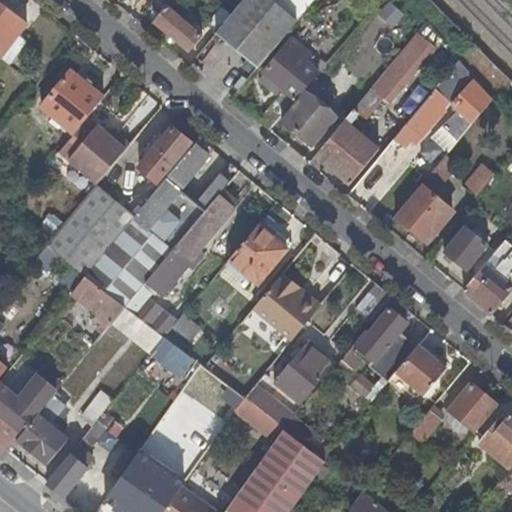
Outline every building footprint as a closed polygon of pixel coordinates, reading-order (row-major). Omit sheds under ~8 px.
[(162,0),(172,8),(179,0),(162,0)] [(299,22),(271,0),(245,0),(217,34),(260,69),(299,22)] [(273,0),(297,19),(312,0),(273,0)] [(0,5),(0,61),(27,28),(0,5)] [(202,36),(171,10),(167,7),(155,22),(190,51),(202,36)] [(317,78),(320,74),(286,46),(264,73),(265,75),(260,81),(279,97),(259,121),(272,132),(317,78)] [(320,74),(317,78),(327,86),(337,74),(327,66),(320,74)] [(87,119),(103,99),(71,73),(41,109),(73,135),(87,119)] [(473,125),(491,102),(463,79),(445,101),(473,125)] [(390,89),(380,80),(317,156),(352,185),(380,150),(350,126),(358,116),(364,121),(390,89)] [(337,119),(307,93),(283,122),(314,146),(337,119)] [(96,127),(87,119),(73,135),(58,154),(67,162),(96,127)] [(67,162),(96,186),(101,179),(128,147),(116,136),(112,141),(107,136),(96,127),(67,162)] [(156,185),(189,145),(171,130),(158,147),(152,142),(141,156),(146,161),(139,170),(156,185)] [(111,132),(107,136),(112,141),(116,136),(111,132)] [(194,148),(134,221),(148,232),(179,194),(207,159),(197,151),(202,146),(198,142),(193,148),(194,148)] [(476,199),(495,177),(481,166),(462,188),(476,199)] [(435,171),(425,182),(436,190),(445,179),(435,171)] [(85,279),(135,219),(129,213),(96,186),(46,248),(85,279)] [(453,212),(422,186),(396,217),(427,242),(453,212)] [(203,214),(179,194),(148,232),(172,252),(203,214)] [(234,210),(218,197),(145,286),(161,299),(234,210)] [(136,205),(129,213),(135,219),(142,210),(136,205)] [(134,221),(85,279),(124,310),(172,252),(148,232),(134,221)] [(286,250),(257,227),(228,261),(257,285),(286,250)] [(476,278),(497,253),(465,227),(445,253),(476,278)] [(511,251),(504,244),(497,253),(476,278),(464,292),(492,314),(511,290),(511,271),(505,280),(495,272),(505,260),(504,259),(511,251)] [(281,277),(278,280),(301,299),(304,295),(281,277)] [(85,279),(70,297),(97,317),(94,321),(102,327),(98,333),(102,337),(112,325),(124,310),(85,279)] [(278,280),(243,323),(276,350),(286,338),(291,343),(319,308),(304,295),(301,299),(278,280)] [(391,299),(375,286),(354,311),(371,324),(383,309),(391,299)] [(391,299),(383,309),(387,312),(357,349),(353,346),(333,370),(338,374),(340,372),(347,378),(364,356),(372,363),(367,368),(386,384),(394,374),(416,348),(422,341),(409,331),(417,321),(391,299)] [(124,310),(112,325),(151,355),(163,340),(149,329),(124,310)] [(163,312),(149,329),(163,340),(177,323),(163,312)] [(307,345),(303,349),(318,362),(322,357),(307,345)] [(445,371),(416,348),(394,374),(423,398),(445,371)] [(301,405),(332,365),(322,357),(318,362),(303,349),(275,383),(291,396),(301,405)] [(359,372),(349,387),(370,401),(380,387),(359,372)] [(18,401),(0,386),(0,447),(7,453),(17,441),(56,393),(37,378),(18,401)] [(208,383),(190,405),(209,421),(221,405),(214,399),(220,393),(208,383)] [(475,434),(497,408),(470,386),(449,412),(457,420),(450,429),(458,435),(465,426),(475,434)] [(56,393),(17,441),(47,465),(67,441),(41,420),(43,418),(48,415),(58,403),(57,401),(61,396),(56,392),(56,393)] [(93,427),(112,404),(101,395),(82,419),(93,427)] [(301,405),(291,396),(279,411),(291,421),(293,419),(303,407),(301,405)] [(243,402),(235,414),(260,433),(269,422),(243,402)] [(441,422),(429,412),(410,435),(422,444),(441,422)] [(479,445),(510,470),(511,467),(511,420),(505,414),(479,445)] [(282,432),(311,455),(322,441),(293,419),(291,421),(282,432)] [(289,511),(306,489),(323,464),(311,455),(282,432),(225,511),(289,511)] [(137,450),(100,503),(111,511),(160,511),(182,482),(137,450)] [(81,467),(69,456),(46,485),(61,498),(88,466),(84,463),(81,467)] [(511,472),(510,470),(497,486),(506,493),(511,485),(511,477),(511,476),(511,472)] [(506,493),(497,486),(486,499),(495,507),(506,493)] [(212,511),(181,489),(164,511),(212,511)] [(384,511),(362,494),(349,511),(384,511)]
